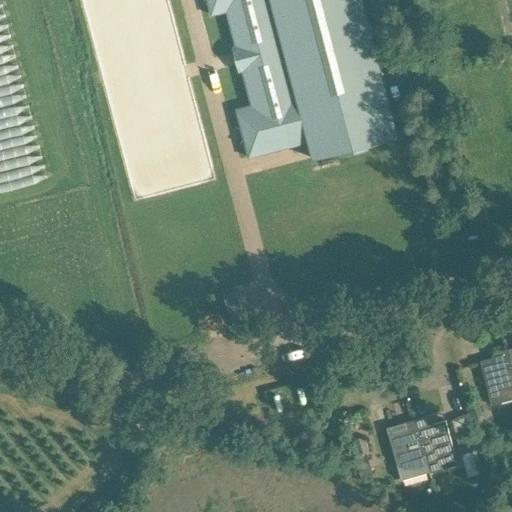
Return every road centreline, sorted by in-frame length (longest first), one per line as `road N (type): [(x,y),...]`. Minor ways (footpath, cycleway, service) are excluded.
road 1 (unclassified): [(129,378),(511,276)]
road 2 (track): [(0,337),(129,378),(144,429),(122,474),(90,511)]
